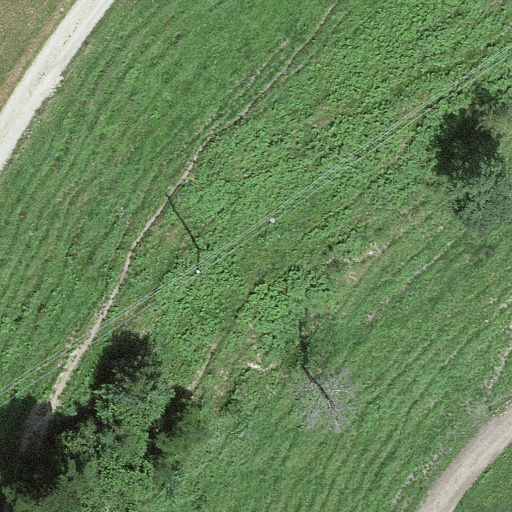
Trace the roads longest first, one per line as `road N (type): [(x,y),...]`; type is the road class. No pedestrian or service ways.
road 1 (track): [(87,0),(0,130)]
road 2 (track): [(511,419),(437,511)]
